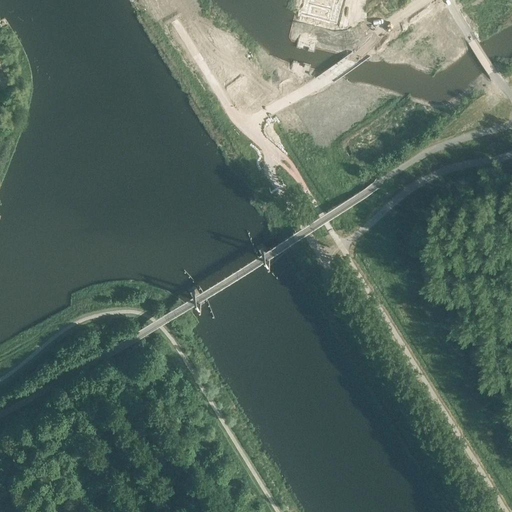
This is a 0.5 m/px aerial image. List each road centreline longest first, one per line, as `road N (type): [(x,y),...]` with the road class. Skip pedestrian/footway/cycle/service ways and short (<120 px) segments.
road 1 (unclassified): [(482,511),(270,174),(271,152),(241,125)]
road 2 (residential): [(241,125),(352,60),(409,19),(418,0)]
road 3 (unclassified): [(241,125),(173,22)]
